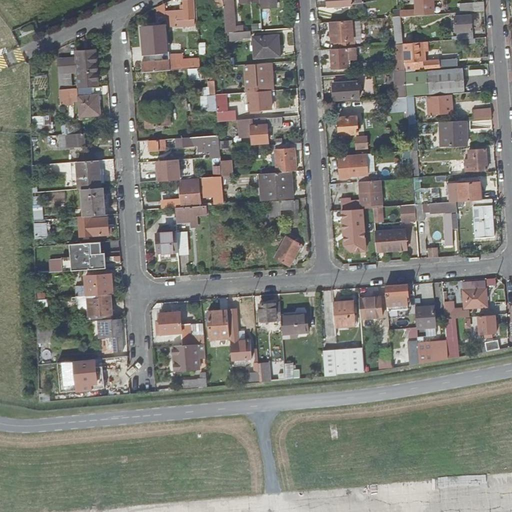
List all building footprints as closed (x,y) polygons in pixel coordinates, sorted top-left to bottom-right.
[(193,35),(198,34),(195,0),(192,0),(183,1),(184,5),(181,5),(181,10),(166,12),(167,28),(178,27),(177,24),(185,24),(185,21),(192,20),(193,35)] [(214,15),(224,14),(223,0),(198,0),(203,10),(203,18),(210,18),(210,13),(214,13),(214,15)] [(229,32),(243,31),(243,27),(235,27),(233,0),(223,0),(224,14),(225,32),(229,32)] [(362,4),(361,0),(316,0),(317,9),(334,7),(335,10),(342,9),(341,6),(362,4)] [(401,17),(417,16),(417,15),(433,14),(432,0),(414,0),(416,11),(401,12),(401,17)] [(459,13),(473,12),(472,3),(459,5),(459,13)] [(401,17),(395,18),(397,45),(403,45),(401,17)] [(458,34),(458,38),(458,41),(472,39),(470,17),(454,18),(456,34),(458,34)] [(334,43),(338,43),(339,46),(345,46),(350,45),(350,42),(352,41),(351,22),(330,23),(332,43),(334,43)] [(252,37),(252,31),(243,31),(229,32),(230,40),(243,39),(243,38),(252,37)] [(278,36),(253,37),(255,57),(280,56),(278,36)] [(440,68),(439,61),(424,62),(423,43),(403,45),(405,64),(412,64),(412,67),(423,66),(424,70),(440,68)] [(393,46),(394,72),(397,72),(405,71),(405,64),(403,45),(397,45),(393,46)] [(347,65),(346,49),(320,51),(321,61),(331,60),(332,67),(326,67),(326,71),(345,69),(345,65),(347,65)] [(80,72),(81,88),(91,88),(99,87),(97,51),(77,51),(78,63),(57,63),(58,73),(80,72)] [(456,60),(439,61),(440,68),(456,67),(456,60)] [(201,69),(201,61),(170,63),(171,71),(201,69)] [(170,63),(170,62),(142,64),(142,74),(171,71),(170,63)] [(267,73),(272,73),(271,63),(245,65),(247,88),(268,86),(267,80),(267,73)] [(462,70),(427,73),(429,94),(464,91),(462,70)] [(397,72),(398,87),(406,87),(406,84),(405,75),(405,71),(397,72)] [(358,80),(333,82),(334,102),(359,99),(358,80)] [(406,87),(398,87),(396,88),(397,100),(407,99),(406,87)] [(84,94),(91,94),(91,88),(81,88),(59,89),(60,104),(74,103),(74,101),(80,100),(80,117),(100,116),(99,96),(91,96),(84,96),(84,94)] [(249,109),(267,108),(266,90),(248,92),(249,109)] [(451,97),(428,98),(429,116),(439,115),(438,105),(452,104),(451,97)] [(415,125),(413,98),(407,99),(409,125),(415,125)] [(168,106),(145,108),(147,129),(169,127),(168,106)] [(35,115),(35,130),(52,130),(52,115),(35,115)] [(282,116),(240,120),(241,137),(253,137),(253,145),(268,144),(268,127),(283,126),(282,116)] [(356,118),(337,120),(338,136),(357,134),(357,129),(356,124),(356,118)] [(468,143),(466,121),(446,122),(440,123),(442,146),(452,145),(468,143)] [(288,132),(289,144),(301,143),(301,131),(288,132)] [(84,147),(83,134),(64,135),(64,139),(67,139),(68,148),(84,147)] [(211,150),(211,158),(220,158),(219,149),(218,141),(218,136),(176,139),(176,147),(201,145),(201,151),(211,150)] [(367,137),(355,138),(356,150),(367,150),(367,137)] [(158,140),(148,141),(149,153),(158,152),(158,140)] [(231,141),(222,141),(223,149),(232,148),(231,141)] [(301,143),(289,144),(290,149),(275,150),(277,172),(291,171),(296,171),(294,149),(302,149),(301,143)] [(485,149),(469,150),(470,171),(487,170),(485,149)] [(411,152),(397,153),(398,167),(412,166),(411,155),(411,152)] [(356,177),(356,184),(360,183),(375,182),(375,171),(366,172),(365,156),(348,157),(348,159),(338,160),(340,179),(349,179),(349,177),(356,177)] [(182,158),(157,159),(158,179),(182,179),(182,158)] [(81,163),(83,190),(84,190),(104,189),(102,162),(81,163)] [(55,166),(55,175),(74,174),(73,165),(55,166)] [(221,177),(220,165),(201,166),(202,179),(221,177)] [(267,173),(260,174),(262,201),(291,199),(293,199),(291,171),(277,172),(272,173),(267,173)] [(221,178),(222,185),(232,184),(232,176),(221,177),(221,178)] [(215,192),(222,192),(222,185),(221,178),(203,179),(204,187),(214,187),(215,192)] [(403,180),(405,206),(415,206),(413,179),(403,180)] [(374,209),(380,208),(379,205),(381,205),(379,182),(375,182),(360,183),(362,204),(363,210),(372,209),(374,209)] [(181,208),(198,207),(197,186),(198,186),(197,183),(183,184),(183,183),(180,183),(181,208)] [(459,185),(461,202),(473,201),(480,201),(479,183),(459,185)] [(91,216),(107,215),(106,189),(104,189),(84,190),(86,217),(91,216)] [(363,210),(362,204),(352,203),(351,200),(341,201),(342,211),(363,210)] [(480,232),(494,231),(492,200),(480,201),(473,201),(475,237),(481,237),(480,232)] [(455,202),(442,204),(415,206),(416,222),(424,222),(424,212),(431,212),(431,214),(456,212),(455,202)] [(43,204),(35,205),(36,218),(44,217),(43,204)] [(405,206),(402,207),(403,224),(416,223),(416,222),(415,206),(405,206)] [(205,217),(205,208),(175,210),(175,223),(176,226),(190,225),(196,225),(196,217),(205,217)] [(363,211),(364,225),(373,224),(372,209),(363,210),(363,211)] [(347,226),(364,225),(363,211),(346,212),(347,226)] [(450,215),(443,216),(446,247),(453,247),(450,215)] [(82,237),(89,237),(109,235),(108,219),(91,220),(91,216),(86,217),(77,217),(78,237),(82,237)] [(45,225),(35,224),(35,235),(45,235),(45,225)] [(383,250),(383,253),(407,251),(406,231),(376,233),(377,251),(383,250)] [(177,253),(176,233),(155,234),(156,254),(177,253)] [(177,253),(178,256),(189,255),(188,233),(176,234),(177,253)] [(360,233),(346,233),(346,236),(347,242),(347,251),(361,250),(360,233)] [(301,252),(303,255),(307,250),(290,237),(276,255),(290,266),(297,257),(301,252)] [(102,270),(101,256),(100,243),(69,245),(70,258),(61,259),(62,272),(102,270)] [(429,251),(429,260),(438,259),(437,251),(429,251)] [(88,297),(111,296),(110,275),(86,277),(87,297),(88,297)] [(464,284),(465,309),(487,307),(486,290),(484,290),(483,283),(464,284)] [(385,287),(386,297),(407,295),(407,285),(385,287)] [(89,302),(89,316),(102,315),(112,315),(111,296),(88,297),(89,302)] [(374,301),(374,298),(359,299),(361,319),(381,318),(380,300),(374,301)] [(445,300),(446,311),(447,318),(469,316),(469,311),(461,311),(461,309),(450,308),(451,300),(445,300)] [(352,301),(332,303),(334,328),(354,327),(352,301)] [(275,321),(276,330),(276,333),(282,333),(281,317),(280,305),(259,306),(260,322),(275,321)] [(414,308),(416,330),(435,329),(434,307),(414,308)] [(226,311),(207,313),(210,341),(228,339),(226,311)] [(228,312),(231,362),(249,361),(248,342),(238,342),(235,312),(228,312)] [(161,327),(157,327),(157,335),(180,334),(182,347),(192,345),(191,327),(191,326),(181,326),(180,313),(160,314),(161,322),(161,327)] [(282,336),(297,335),(308,334),(307,315),(281,317),(282,333),(282,336)] [(496,334),(495,315),(480,316),(481,334),(496,334)] [(113,322),(113,321),(100,322),(100,339),(108,338),(109,350),(114,350),(115,353),(122,352),(121,321),(113,322)] [(261,331),(276,330),(275,321),(260,322),(261,331)] [(202,327),(191,327),(192,345),(203,344),(202,327)] [(390,346),(388,327),(381,327),(382,346),(390,346)] [(423,338),(417,338),(419,363),(448,357),(447,342),(423,344),(423,338)] [(455,340),(447,341),(447,342),(448,357),(448,359),(456,357),(455,340)] [(484,342),(486,351),(499,349),(497,340),(484,342)] [(175,365),(171,365),(172,373),(198,370),(197,359),(204,359),(203,344),(192,345),(182,347),(170,348),(171,360),(175,360),(175,365)] [(365,372),(364,368),(363,348),(335,351),(337,375),(365,372)] [(335,351),(323,352),(324,376),(337,375),(335,351)] [(391,366),(391,357),(378,358),(379,367),(391,366)] [(77,382),(78,391),(98,390),(97,358),(64,360),(65,383),(77,382)] [(291,364),(284,364),(285,380),(293,379),(291,364)] [(268,366),(258,367),(259,382),(270,381),(268,366)] [(206,377),(199,377),(182,378),(183,389),(206,387),(206,377)]
